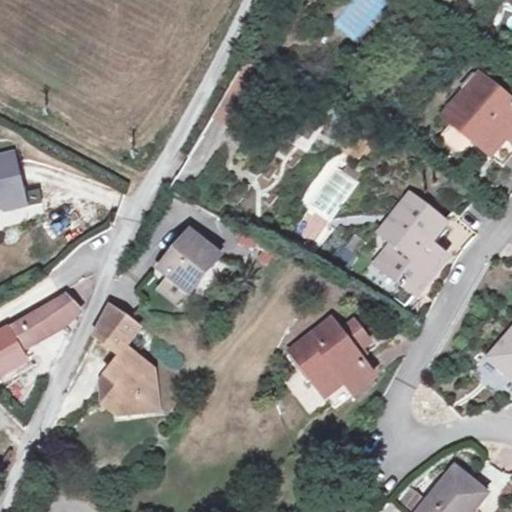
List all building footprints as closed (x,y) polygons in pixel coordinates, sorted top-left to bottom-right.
[(511,103),(479,75),(443,118),(451,125),(471,143),(502,169),(511,157),(511,103)] [(224,96),(213,119),(232,128),(243,106),(224,96)] [(471,143),(451,125),(441,136),(440,142),(456,155),(462,154),(471,143)] [(28,208),(15,155),(0,158),(0,209),(5,213),(28,208)] [(362,175),(348,165),(342,174),(356,184),(362,175)] [(443,224),(410,198),(380,237),(390,244),(398,250),(382,271),(415,297),(445,257),(428,244),(443,224)] [(190,233),(160,270),(192,295),(221,259),(190,233)] [(354,235),(346,247),(354,253),(363,241),(354,235)] [(382,271),(398,250),(390,244),(374,265),(382,271)] [(347,263),(354,253),(346,247),(328,272),(346,285),(347,263)] [(63,328),(81,313),(66,298),(0,335),(0,379),(28,364),(20,352),(63,328)] [(141,330),(111,307),(96,337),(121,356),(106,375),(112,380),(107,388),(102,393),(104,405),(117,403),(119,417),(146,414),(144,400),(158,398),(155,371),(141,373),(139,359),(126,349),(141,330)] [(342,336),(333,324),(293,354),(335,410),(367,428),(382,401),(362,390),(375,380),(356,354),(369,344),(355,326),(342,336)] [(511,331),(488,360),(511,379),(511,331)] [(107,388),(112,380),(106,375),(100,383),(107,388)] [(158,398),(144,400),(146,414),(160,412),(158,398)] [(421,511),(474,511),(488,496),(455,470),(421,511)] [(400,502),(411,511),(421,498),(410,489),(400,502)]
